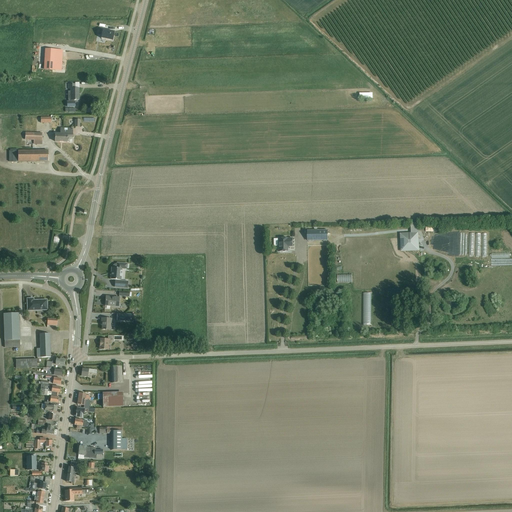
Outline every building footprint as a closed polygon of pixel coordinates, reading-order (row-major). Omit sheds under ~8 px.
[(113,36),(114,32),(103,30),(102,34),(101,38),(107,40),(112,41),(113,36)] [(63,51),(46,50),(45,70),(62,71),(63,51)] [(69,102),(67,102),(67,107),(75,107),(75,102),(74,102),(74,100),(79,100),(79,89),(75,89),(75,84),(69,84),(69,89),(71,89),(71,92),(68,92),(68,100),(69,100),(69,102)] [(56,133),(55,141),(61,141),(62,141),(62,134),(64,134),(64,130),(65,130),(65,128),(61,128),(61,134),(56,133)] [(62,134),(62,141),(63,141),(63,142),(69,142),(70,142),(71,142),(72,142),(72,141),(72,140),(72,139),(72,137),(73,138),(73,128),(65,128),(65,130),(64,130),(64,134),(62,134)] [(26,132),(25,139),(34,140),(42,141),(42,132),(26,132)] [(14,151),(10,151),(10,161),(14,161),(49,161),(49,151),(14,151)] [(410,234),(399,234),(400,253),(419,252),(418,233),(418,223),(410,224),(410,234)] [(327,230),(307,231),(308,241),(328,240),(327,230)] [(280,239),(274,239),(274,246),(278,246),(279,252),(282,252),(283,252),(285,252),(285,251),(288,251),(288,246),(293,246),(293,239),(288,239),(288,238),(286,238),(286,237),(285,236),(283,237),(282,237),(282,239),(280,239)] [(120,278),(120,269),(127,269),(127,264),(121,263),(118,263),(117,263),(117,264),(116,264),(115,264),(114,264),(114,265),(113,265),(113,266),(113,267),(112,267),(111,267),(111,272),(111,275),(110,279),(112,279),(115,280),(115,284),(114,287),(120,288),(127,288),(128,281),(120,281),(120,280),(121,280),(121,278),(120,278)] [(361,293),(361,325),(369,325),(369,293),(361,293)] [(118,307),(119,298),(106,296),(105,305),(118,307)] [(33,299),(28,299),(28,311),(37,310),(37,309),(41,309),(41,310),(47,310),(47,300),(40,301),(37,301),(33,301),(33,299)] [(5,348),(20,347),(19,314),(4,315),(5,348)] [(102,318),(101,323),(102,323),(102,330),(111,330),(111,326),(114,326),(114,322),(111,321),(111,319),(102,318)] [(37,358),(50,357),(50,334),(40,334),(40,349),(37,349),(37,358)] [(100,339),(100,349),(108,350),(108,344),(111,344),(112,341),(114,341),(114,340),(123,340),(123,336),(114,336),(108,335),(108,339),(100,339)] [(16,368),(37,367),(37,359),(16,360),(16,368)] [(63,365),(64,360),(56,359),(56,361),(52,360),(52,362),(47,361),(47,367),(52,367),(52,364),(63,365)] [(122,383),(122,366),(104,367),(104,370),(112,370),(112,383),(122,383)] [(46,376),(52,377),(53,375),(54,375),(62,376),(62,370),(52,369),(46,368),(44,368),(43,370),(48,371),(47,374),(42,373),(42,374),(42,376),(46,376)] [(96,374),(96,370),(88,369),(82,369),(81,376),(87,377),(88,373),(96,374)] [(52,377),(46,376),(45,379),(53,380),(53,384),(60,385),(61,379),(54,378),(54,377),(52,377)] [(48,385),(42,384),(40,395),(57,397),(57,393),(59,393),(60,388),(52,386),(53,386),(48,385)] [(147,393),(147,390),(149,390),(149,387),(135,387),(135,397),(149,396),(149,393),(147,393)] [(123,406),(123,396),(123,392),(103,392),(103,396),(103,400),(103,407),(123,406)] [(45,402),(44,404),(46,405),(56,406),(56,403),(58,403),(58,398),(51,397),(50,399),(48,399),(47,402),(45,402)] [(89,408),(90,400),(87,400),(78,399),(77,404),(84,405),(84,409),(88,409),(89,408)] [(40,410),(40,413),(47,414),(48,414),(49,411),(56,412),(57,406),(56,406),(46,405),(44,404),(44,410),(40,410)] [(76,414),(76,417),(83,418),(83,415),(84,413),(86,414),(87,413),(87,412),(94,413),(94,409),(89,408),(88,409),(84,409),(77,408),(76,414)] [(86,427),(87,421),(75,419),(74,425),(76,425),(76,428),(81,429),(82,427),(86,427)] [(46,435),(46,434),(53,434),(54,429),(53,429),(54,426),(48,425),(47,431),(40,430),(40,431),(37,431),(37,434),(46,435)] [(112,450),(127,450),(127,439),(122,439),(122,427),(100,427),(100,434),(112,434),(112,450)] [(27,440),(27,449),(35,449),(40,449),(40,446),(40,443),(43,444),(46,444),(46,446),(46,447),(49,447),(52,447),(52,441),(46,441),(46,439),(40,439),(40,440),(35,440),(27,440)] [(103,454),(103,450),(97,450),(95,450),(96,448),(83,446),(83,447),(80,447),(78,454),(84,455),(84,458),(96,459),(96,455),(103,454)] [(36,457),(26,457),(27,470),(36,470),(36,457)] [(67,471),(67,474),(75,475),(76,468),(77,468),(78,461),(71,460),(70,467),(69,467),(68,471),(67,471)] [(48,472),(49,467),(47,466),(48,463),(43,463),(43,464),(41,464),(40,471),(48,472)] [(75,475),(67,474),(66,477),(67,477),(67,482),(71,482),(71,483),(74,484),(74,480),(74,479),(75,475)] [(30,482),(29,488),(30,489),(35,489),(39,490),(39,489),(45,490),(46,483),(40,482),(40,484),(34,483),(34,480),(30,480),(30,482)] [(67,490),(65,491),(65,497),(65,502),(70,501),(74,501),(74,500),(74,496),(74,495),(77,495),(82,495),(82,494),(82,493),(84,493),(89,493),(89,491),(91,491),(92,491),(92,488),(88,488),(82,488),(74,488),(69,489),(69,490),(67,490)]
